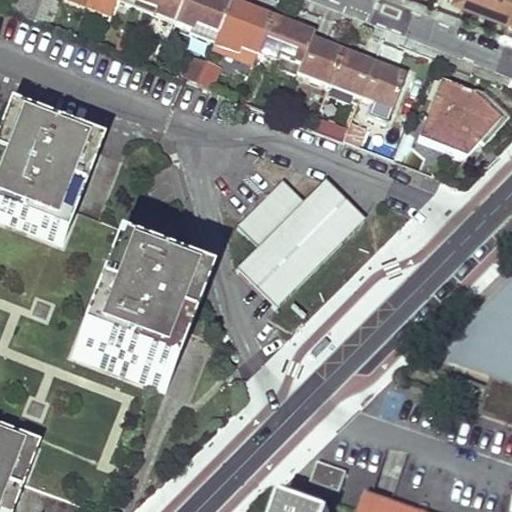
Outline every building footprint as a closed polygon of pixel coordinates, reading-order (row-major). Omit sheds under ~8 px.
[(39,0),(7,0),(2,12),(30,23),(39,0)] [(56,6),(42,0),(39,0),(30,23),(46,30),(56,6)] [(89,0),(67,0),(66,2),(86,9),(89,0)] [(135,0),(89,0),(86,9),(106,16),(112,0),(115,0),(133,7),(135,0)] [(184,0),(135,0),(133,7),(175,23),(184,0)] [(230,3),(222,0),(184,0),(175,23),(193,30),(192,34),(214,43),(230,3)] [(511,0),(473,0),(511,15),(511,11),(511,0)] [(272,19),(230,3),(214,43),(239,54),(243,49),(258,55),(272,19)] [(314,35),(272,19),(258,55),(276,62),(275,67),(298,75),(314,35)] [(121,37),(108,32),(99,50),(114,55),(121,37)] [(331,42),(314,35),(298,75),(329,88),(344,54),(329,47),(331,42)] [(134,42),(121,37),(114,55),(127,61),(134,42)] [(359,61),(344,54),(329,88),(360,100),(377,59),(364,54),(359,61)] [(206,64),(196,59),(183,82),(196,87),(206,64)] [(391,65),(377,59),(360,100),(373,105),(367,119),(387,127),(406,79),(390,71),(391,65)] [(218,69),(206,64),(196,87),(209,93),(218,69)] [(473,94),(442,84),(419,139),(465,158),(500,120),(473,94)] [(100,161),(5,123),(0,134),(0,227),(63,253),(100,161)] [(367,131),(351,123),(347,133),(342,144),(359,150),(367,131)] [(347,133),(328,126),(322,137),(342,144),(347,133)] [(240,278),(277,314),(364,227),(328,191),(307,212),(280,186),(235,232),(260,258),(240,278)] [(495,373),(486,370),(476,399),(511,411),(511,263),(496,303),(485,299),(472,311),(473,313),(456,329),(454,331),(452,333),(451,336),(451,339),(451,342),(453,344),(455,346),(458,348),(461,348),(465,348),(467,346),(469,344),(479,335),(510,347),(508,352),(503,350),(495,373)] [(203,308),(108,270),(71,362),(166,400),(189,343),(203,308)] [(48,307),(37,302),(32,315),(43,320),(48,307)] [(310,351),(316,357),(330,344),(325,338),(310,351)] [(511,411),(476,399),(472,407),(511,421),(511,411)] [(43,405),(31,401),(26,413),(38,418),(43,405)] [(15,511),(38,456),(0,440),(0,511),(15,511)] [(312,460),(305,480),(333,489),(340,470),(330,466),(321,463),(312,460)] [(430,511),(361,491),(353,511),(430,511)] [(314,511),(285,502),(280,511),(314,511)]
